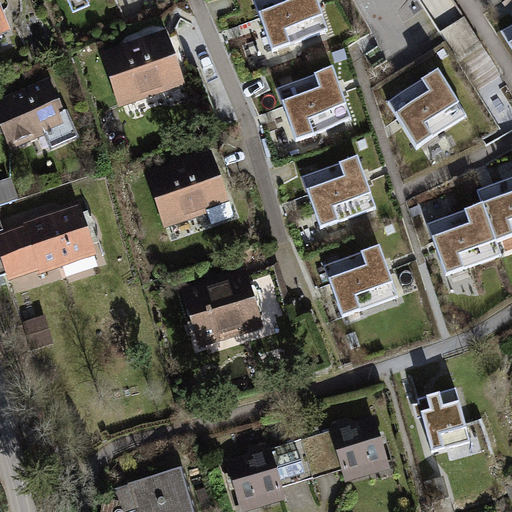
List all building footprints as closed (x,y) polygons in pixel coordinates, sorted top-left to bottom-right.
[(66,0),(73,16),(91,8),(88,0),(66,0)] [(329,32),(317,0),(255,0),(254,0),(273,52),(329,32)] [(0,36),(12,31),(0,4),(0,36)] [(511,27),(501,34),(511,51),(511,27)] [(167,31),(100,54),(120,109),(186,86),(167,31)] [(353,121),(334,70),(278,90),(297,142),(353,121)] [(437,73),(386,105),(416,153),(467,121),(437,73)] [(50,79),(0,100),(0,126),(11,152),(46,136),(53,151),(80,139),(68,112),(65,113),(50,79)] [(213,152),(145,175),(164,230),(232,207),(213,152)] [(360,158),(303,179),(322,231),(379,210),(360,158)] [(2,178),(0,178),(0,208),(18,203),(11,181),(3,184),(2,178)] [(511,241),(511,181),(476,195),(481,207),(426,227),(446,281),(501,260),(496,247),(511,241)] [(22,227),(0,234),(0,256),(9,283),(37,274),(38,277),(97,257),(80,204),(21,224),(22,227)] [(381,248),(325,268),(343,319),(399,299),(381,248)] [(248,271),(182,291),(200,350),(265,330),(248,271)] [(46,316),(23,323),(32,351),(55,344),(46,316)] [(457,388),(417,399),(418,404),(413,405),(417,419),(422,418),(432,453),(472,442),(457,388)] [(332,433),(301,442),(311,474),(334,467),(336,470),(342,468),(346,480),(369,473),(372,464),(385,460),(374,421),(354,427),(354,424),(349,421),(334,426),(331,429),(332,433)] [(249,458),(228,464),(240,503),(252,499),(263,505),(284,498),(280,486),(288,484),(288,481),(311,474),(301,442),(270,452),(269,448),(265,446),(250,451),(248,455),(249,458)] [(198,511),(186,470),(111,491),(116,508),(105,505),(102,511),(132,511),(137,511),(136,511),(198,511)] [(447,498),(441,479),(427,483),(432,502),(447,498)]
